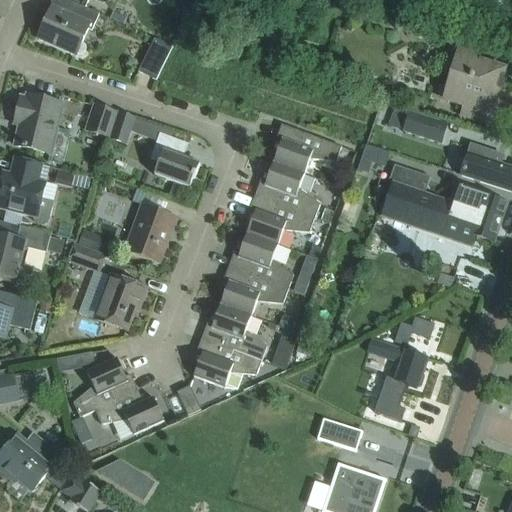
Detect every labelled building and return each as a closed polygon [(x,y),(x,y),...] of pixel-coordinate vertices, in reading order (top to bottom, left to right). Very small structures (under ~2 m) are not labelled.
[(435,11),(439,0),(423,0),(421,5),(435,11)] [(52,8),(38,41),(76,58),(77,55),(81,56),(84,54),(86,50),(85,47),(82,44),(88,31),(92,32),(99,15),(73,4),(68,15),(52,8)] [(156,82),(173,48),(154,40),(138,73),(156,82)] [(496,102),(505,70),(479,62),(481,56),(457,49),(452,66),(455,72),(446,102),(467,108),(464,118),(494,127),(502,101),(501,101),(500,104),(496,102)] [(22,117),(15,147),(50,156),(62,105),(27,97),(26,100),(21,98),(17,116),(22,117)] [(86,132),(109,139),(117,114),(94,107),(86,132)] [(126,145),(135,120),(117,114),(109,139),(126,145)] [(441,145),(447,126),(409,114),(403,133),(441,145)] [(280,146),(273,164),(304,176),(310,161),(336,164),(341,148),(281,126),(275,143),(280,146)] [(200,165),(179,158),(184,144),(160,135),(150,160),(160,163),(155,177),(188,189),(192,179),(194,180),(200,165)] [(471,145),(461,177),(479,183),(510,193),(511,187),(511,169),(502,166),(505,157),(471,145)] [(1,183),(0,186),(0,210),(33,218),(34,222),(38,225),(42,225),(46,224),(48,221),(53,201),(42,199),(46,185),(38,183),(42,167),(15,160),(9,185),(1,183)] [(299,190),(304,176),(273,164),(266,183),(261,181),(255,198),(315,220),(320,206),(299,190)] [(389,181),(401,185),(425,193),(430,177),(394,165),(389,181)] [(394,185),(386,207),(494,244),(497,234),(503,217),(482,210),(481,212),(454,203),(454,204),(454,205),(394,185)] [(459,188),(454,203),(481,212),(482,210),(503,217),(507,204),(459,188)] [(309,235),(315,220),(255,198),(248,215),(254,217),(247,235),(278,247),(283,232),(309,235)] [(159,266),(176,219),(142,206),(125,253),(159,266)] [(380,256),(388,231),(377,227),(368,252),(380,256)] [(0,281),(15,285),(29,289),(33,272),(19,269),(23,253),(28,250),(46,254),(51,235),(20,228),(17,241),(0,236),(0,281)] [(78,246),(90,250),(96,236),(83,231),(78,246)] [(272,262),(278,247),(247,235),(240,254),(234,252),(228,269),(288,291),(293,277),(272,262)] [(70,259),(70,245),(59,244),(58,258),(70,259)] [(460,270),(466,253),(447,246),(441,263),(460,270)] [(99,273),(105,258),(75,247),(69,262),(99,273)] [(313,261),(303,298),(315,301),(325,264),(313,261)] [(283,306),(288,291),(228,269),(222,286),(227,288),(220,307),(251,318),(257,303),(283,306)] [(111,277),(95,321),(127,332),(136,307),(140,308),(147,290),(111,277)] [(0,338),(5,340),(8,327),(30,332),(37,302),(0,293),(0,338)] [(246,333),(251,318),(220,307),(213,326),(208,324),(202,340),(261,362),(267,348),(246,333)] [(284,315),(279,327),(292,332),(296,320),(284,315)] [(401,325),(395,344),(407,348),(411,334),(429,341),(434,326),(415,320),(412,329),(401,325)] [(261,362),(202,340),(195,357),(201,359),(193,378),(225,390),(237,390),(243,376),(256,377),(261,362)] [(371,341),(367,354),(401,365),(395,382),(385,379),(374,414),(400,422),(404,411),(398,408),(405,386),(417,390),(427,359),(405,352),(405,353),(371,341)] [(322,366),(325,355),(306,350),(303,361),(322,366)] [(95,413),(138,393),(130,376),(125,379),(117,360),(86,374),(93,389),(73,405),(80,419),(95,413)] [(13,377),(0,379),(0,405),(18,403),(13,377)] [(201,412),(190,388),(177,394),(188,418),(201,412)] [(143,404),(138,393),(95,413),(101,426),(127,422),(134,437),(164,423),(153,399),(143,404)] [(22,408),(24,427),(44,425),(42,406),(22,408)] [(324,422),(318,441),(356,453),(363,434),(324,422)] [(17,437),(0,456),(0,471),(6,477),(9,474),(32,493),(54,467),(62,457),(33,434),(25,444),(17,437)] [(428,487),(434,463),(393,453),(397,438),(381,434),(371,474),(428,487)] [(120,462),(95,474),(144,504),(153,489),(142,483),(145,478),(120,462)] [(338,466),(323,511),(376,511),(387,482),(338,466)] [(82,511),(89,511),(101,494),(71,477),(61,493),(73,500),(70,504),(82,511)]
